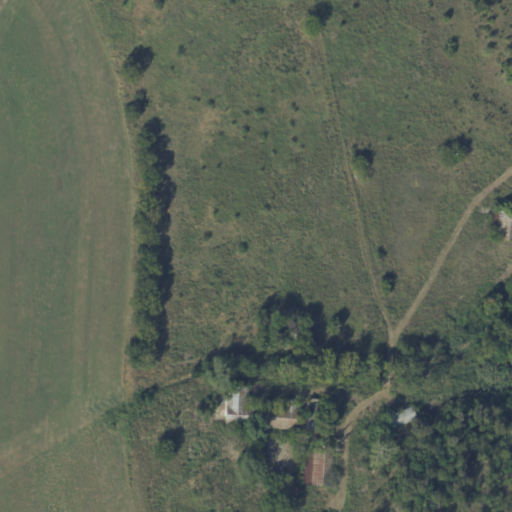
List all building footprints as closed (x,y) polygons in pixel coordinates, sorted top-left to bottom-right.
[(496,207),(511,208),(511,240),(497,240),(497,238),(491,238),(494,207),(496,207)] [(262,349),(265,320),(278,321),(275,350),(262,349)] [(289,321),(303,322),(302,351),(287,350),(289,321)] [(298,429),(224,425),(227,385),(250,387),(249,406),(287,409),(288,398),(298,399),(297,409),(298,409),(297,425),(306,426),(308,403),(311,403),(311,399),(323,400),(323,404),(325,404),(323,432),(306,431),(306,430),(298,429)] [(413,406),(418,419),(386,432),(381,419),(413,406)] [(328,485),(301,483),(302,467),(308,447),(334,449),(331,485),(328,485)]
